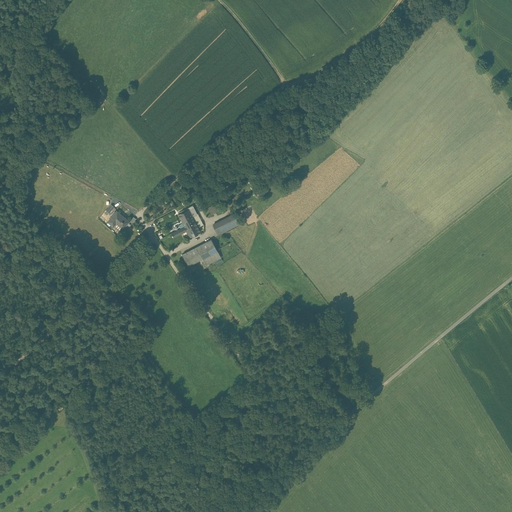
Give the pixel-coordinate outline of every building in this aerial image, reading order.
[(109,212),(114,206),(111,203),(105,209),(109,212)] [(207,206),(210,213),(218,210),(215,203),(207,206)] [(193,216),(189,208),(177,214),(181,222),(193,216)] [(123,230),(130,222),(117,211),(107,223),(113,228),(116,224),(123,230)] [(233,214),(212,225),(218,237),(239,226),(233,214)] [(197,223),(193,216),(181,222),(185,229),(197,223)] [(201,231),(197,223),(185,229),(189,237),(201,231)] [(210,240),(182,255),(188,268),(200,262),(203,267),(220,259),(210,240)]
